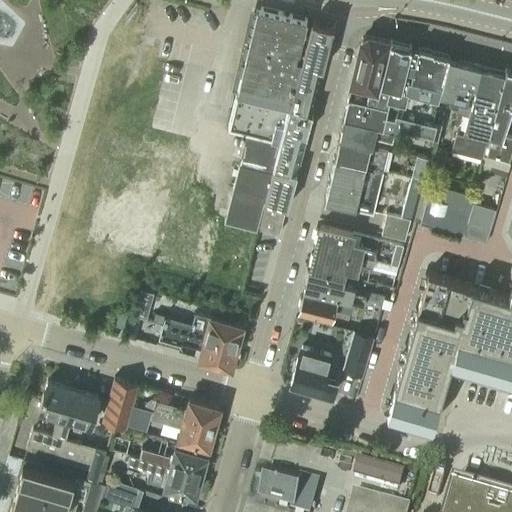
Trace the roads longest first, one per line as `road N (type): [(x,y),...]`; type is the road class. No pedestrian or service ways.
road 1 (residential): [(347,16),(250,392)]
road 2 (residential): [(511,173),(488,252),(433,242),(417,252),(363,426)]
road 3 (residential): [(250,392),(9,326)]
road 4 (residential): [(347,16),(511,55)]
road 5 (residential): [(220,511),(250,392)]
